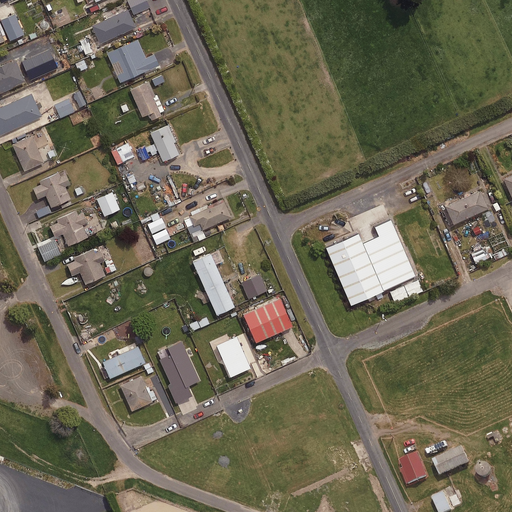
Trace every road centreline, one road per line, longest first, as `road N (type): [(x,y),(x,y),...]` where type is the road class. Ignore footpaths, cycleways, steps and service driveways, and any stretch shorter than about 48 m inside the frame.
road 1 (residential): [(241,511),(162,482),(119,447),(0,193)]
road 2 (residential): [(275,228),(511,123)]
road 3 (unclassified): [(275,228),(174,0)]
road 4 (unclassified): [(330,353),(511,270)]
road 5 (unclassified): [(402,511),(330,353)]
road 6 (unclassified): [(330,353),(275,228)]
